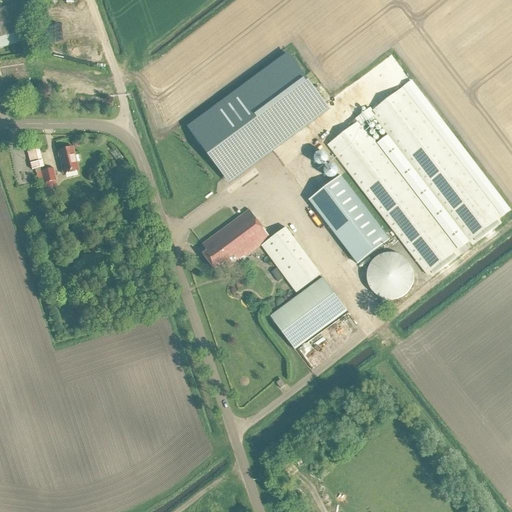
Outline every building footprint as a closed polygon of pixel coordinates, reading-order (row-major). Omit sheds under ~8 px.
[(0,48),(32,39),(21,3),(0,9),(0,48)] [(358,124),(328,147),(426,275),(458,251),(362,126),(373,117),(469,242),(500,218),(402,90),(372,113),(370,110),(356,120),(358,124)] [(287,93),(208,152),(232,184),(311,125),(311,124),(287,93)] [(62,175),(77,171),(71,147),(68,148),(67,146),(58,148),(59,151),(56,152),(62,175)] [(31,169),(44,165),(39,148),(26,151),(31,169)] [(116,150),(111,154),(116,160),(121,156),(116,150)] [(328,166),(328,175),(339,175),(339,166),(328,166)] [(45,186),(56,183),(53,172),(42,175),(45,186)] [(309,202),(339,240),(358,265),(390,240),(341,177),(309,202)] [(267,242),(267,243),(262,247),(296,294),(322,275),(287,228),(271,240),(250,211),(203,245),(208,252),(204,255),(215,270),(226,262),(229,268),(238,261),(239,262),(267,242)] [(62,227),(69,243),(78,239),(71,223),(62,227)] [(407,291),(411,285),(412,277),(411,270),(408,263),(402,258),(395,255),(387,255),(380,257),(374,262),(370,268),(368,276),(369,283),(373,290),(379,295),(386,298),(393,298),(401,296),(407,291)] [(295,350),(347,311),(323,278),(270,317),(295,350)] [(281,390),(285,386),(281,381),(277,384),(281,390)]
